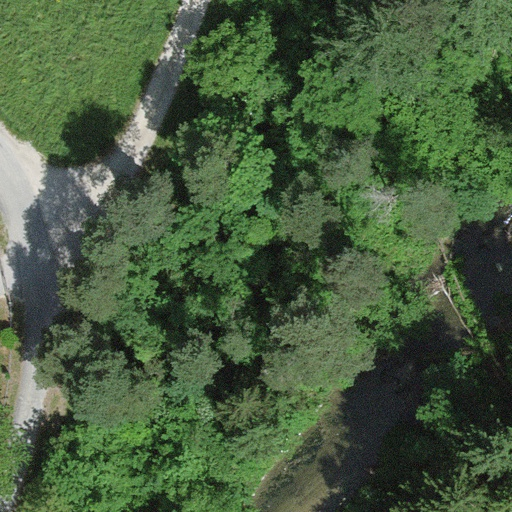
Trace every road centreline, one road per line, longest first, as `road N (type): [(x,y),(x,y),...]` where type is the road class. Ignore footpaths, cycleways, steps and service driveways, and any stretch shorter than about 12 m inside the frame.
road 1 (track): [(191,0),(123,164),(33,254)]
road 2 (track): [(1,511),(40,356),(33,254)]
